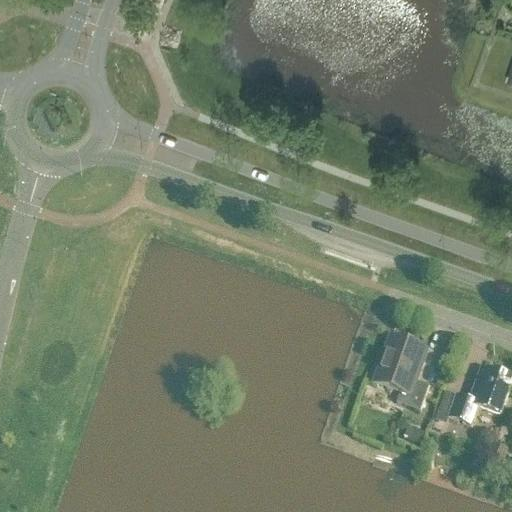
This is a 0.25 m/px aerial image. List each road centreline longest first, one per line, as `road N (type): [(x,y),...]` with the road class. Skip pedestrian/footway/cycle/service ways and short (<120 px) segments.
road 1 (secondary): [(94,152),(511,297)]
road 2 (secondary): [(511,268),(106,119)]
road 3 (unclassified): [(0,305),(41,167)]
road 4 (residential): [(511,341),(388,294)]
